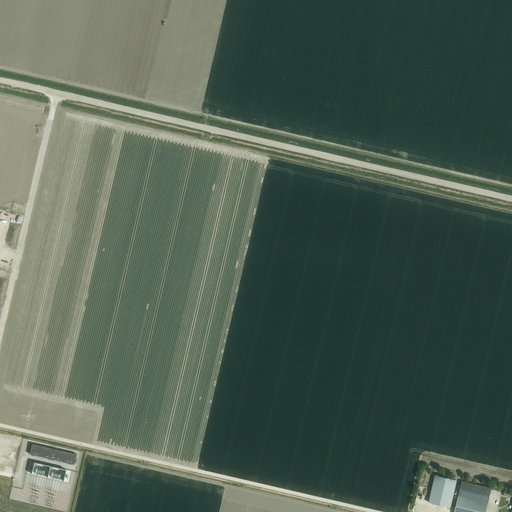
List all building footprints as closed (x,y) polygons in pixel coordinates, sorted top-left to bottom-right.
[(76,454),(57,450),(51,448),(32,444),(31,448),(30,452),(29,454),(32,455),(36,455),(48,458),(55,460),(69,463),(73,464),(74,464),(74,462),(75,458),(76,454)] [(63,482),(66,470),(34,462),(31,474),(63,482)] [(457,481),(436,475),(429,502),(451,507),(457,481)] [(491,488),(462,481),(458,495),(488,502),(491,488)] [(485,511),(488,502),(458,495),(454,511),(485,511)]
